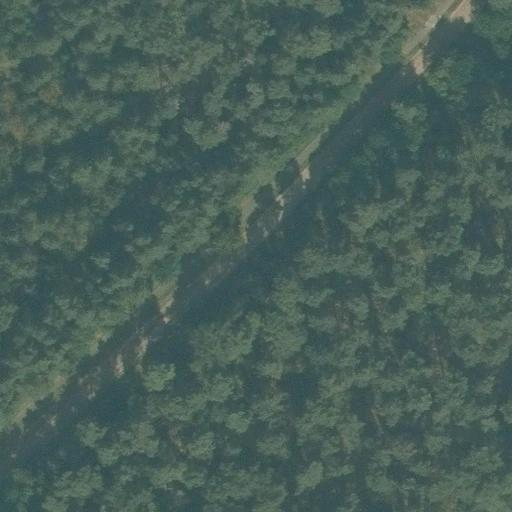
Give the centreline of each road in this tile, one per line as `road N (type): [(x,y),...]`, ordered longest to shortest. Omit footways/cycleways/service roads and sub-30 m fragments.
road 1 (track): [(0,467),(405,83),(474,0)]
road 2 (track): [(511,64),(404,0)]
